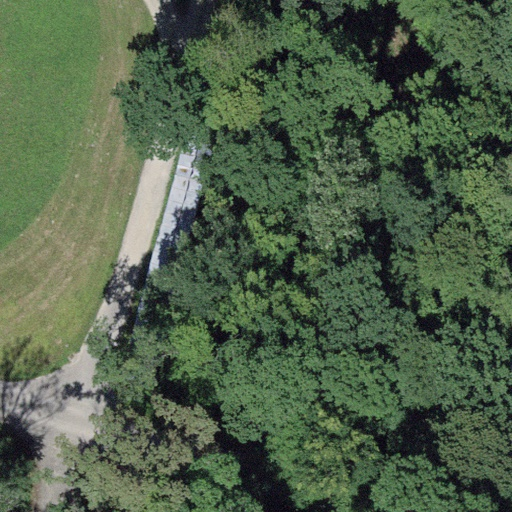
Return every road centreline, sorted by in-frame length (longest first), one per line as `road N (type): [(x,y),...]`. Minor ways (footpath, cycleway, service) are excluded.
road 1 (track): [(74,422),(193,0)]
road 2 (track): [(365,511),(74,422),(52,511)]
road 3 (track): [(170,511),(138,471),(74,422)]
